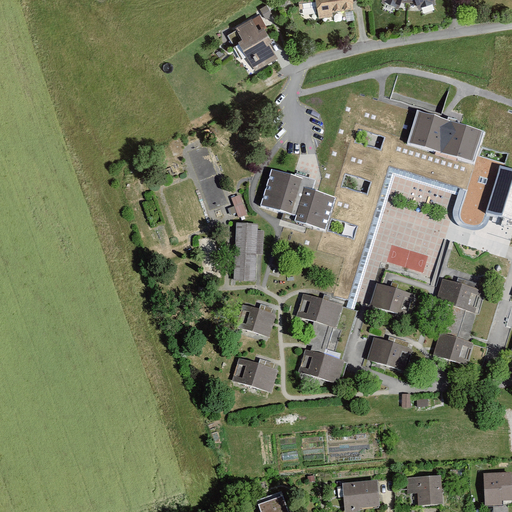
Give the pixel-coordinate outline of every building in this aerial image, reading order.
[(281,0),(279,1),(280,8),(288,7),(287,0),(281,0)] [(300,0),(301,13),(318,12),(318,18),(334,17),(334,9),(355,9),(354,0),(300,0)] [(385,0),(384,3),(401,7),(404,2),(416,2),(418,9),(437,3),(436,0),(385,0)] [(259,11),(265,20),(273,16),(267,6),(259,11)] [(239,44),(256,72),(278,60),(270,43),(277,40),(273,28),(269,29),(260,14),(236,27),(244,40),(239,44)] [(420,112),(409,146),(475,168),(486,134),(420,112)] [(504,221),(511,196),(511,163),(491,158),(474,218),(477,226),(481,230),(491,231),(498,230),(504,221)] [(319,183),(273,170),(263,207),(297,217),(295,225),(329,235),(340,197),(316,191),(319,183)] [(205,209),(224,205),(217,175),(198,179),(205,209)] [(239,198),(231,201),(234,209),(228,211),(230,217),(236,215),(238,220),(247,217),(239,198)] [(237,226),(235,281),(257,282),(258,257),(264,257),(265,232),(258,232),(259,227),(237,226)] [(421,298),(371,281),(364,304),(414,321),(421,298)] [(483,295),(444,282),(437,306),(450,310),(434,359),(470,370),(478,345),(469,342),(483,295)] [(304,297),(297,318),(315,323),(306,351),(343,362),(358,313),(304,297)] [(473,338),(487,342),(499,304),(485,300),(473,338)] [(241,304),(233,326),(268,339),(276,317),(241,304)] [(415,351),(375,339),(367,362),(408,375),(415,351)] [(343,362),(306,351),(300,373),(340,387),(347,364),(343,362)] [(279,372),(239,359),(232,380),(272,394),(279,372)] [(462,471),(450,472),(451,480),(462,479),(462,471)] [(511,472),(486,474),(487,507),(504,506),(504,502),(511,501),(511,472)] [(441,477),(406,480),(407,495),(419,494),(420,506),(443,504),(441,477)] [(379,486),(345,488),(346,511),(355,511),(365,511),(364,507),(380,506),(379,486)] [(290,511),(286,497),(261,505),(263,511),(290,511)]
